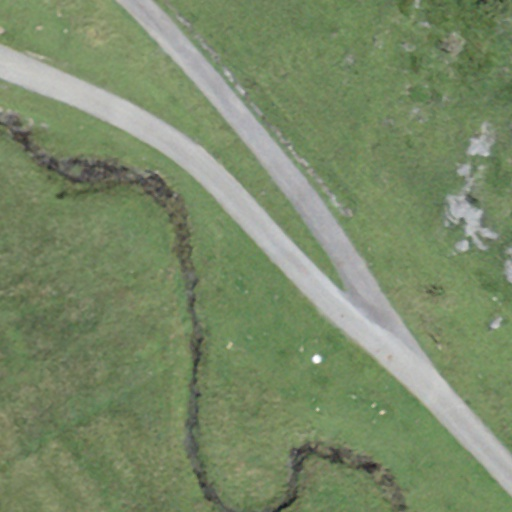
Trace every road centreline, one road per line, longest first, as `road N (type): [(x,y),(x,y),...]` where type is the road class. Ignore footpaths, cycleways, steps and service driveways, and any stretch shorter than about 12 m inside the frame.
road 1 (track): [(475,438),(405,363),(175,154),(0,69)]
road 2 (track): [(405,363),(326,224),(137,0)]
